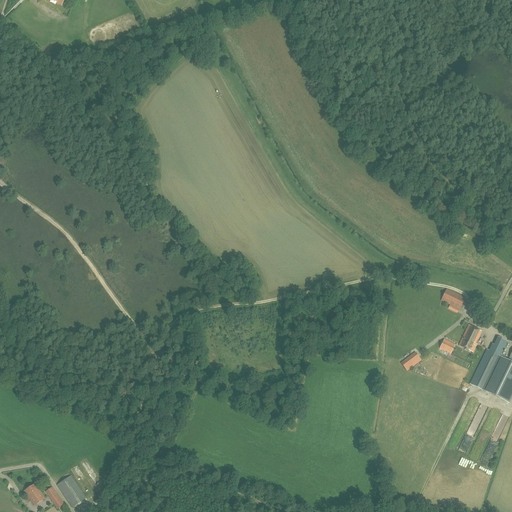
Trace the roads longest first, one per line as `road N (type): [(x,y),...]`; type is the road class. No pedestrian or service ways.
road 1 (track): [(390,0),(408,47),(400,93),(406,112),(426,152),(472,203),(482,248),(511,270)]
road 2 (track): [(168,331),(184,310),(370,280),(447,287)]
road 3 (track): [(0,181),(66,232),(135,329)]
road 4 (track): [(135,329),(157,360),(104,501)]
road 5 (track): [(276,511),(246,493),(181,475),(114,473)]
